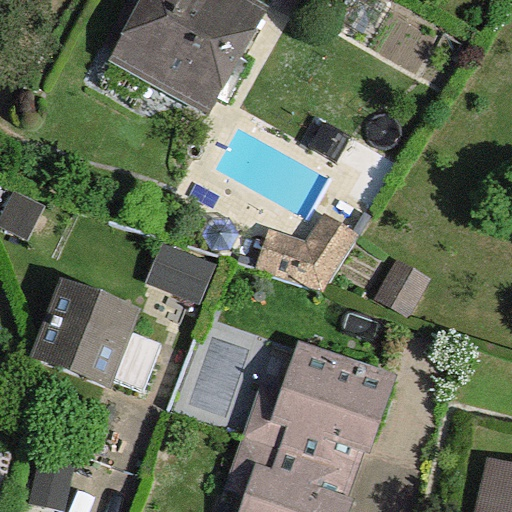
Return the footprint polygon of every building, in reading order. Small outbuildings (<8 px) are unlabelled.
[(269,17),(235,0),(144,0),(109,68),(215,122),(269,17)] [(0,219),(0,226),(28,240),(43,206),(13,192),(0,219)] [(310,251),(269,231),(255,275),(330,297),(361,246),(326,219),(310,251)] [(160,246),(147,283),(202,301),(214,263),(160,246)] [(398,262),(376,299),(409,318),(431,282),(398,262)] [(69,293),(43,360),(109,386),(135,319),(69,293)] [(279,423),(296,429),(362,450),(370,453),(392,382),(383,379),(304,353),(279,423)] [(296,429),(287,455),(351,478),(362,450),(296,429)] [(287,455),(278,482),(342,504),(351,478),(287,455)] [(511,511),(511,466),(498,463),(486,511),(511,511)] [(248,511),(348,511),(350,507),(342,504),(278,482),(261,476),(248,511)]
